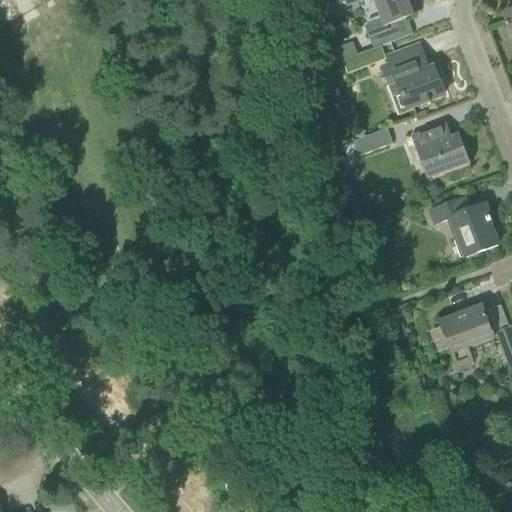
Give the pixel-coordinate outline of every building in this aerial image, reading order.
[(325,0),(327,4),(337,0),(342,0),(346,8),(367,0),(372,0),(380,18),(367,23),(364,29),(373,51),(380,48),(393,43),(387,27),(407,20),(413,17),(406,0),(325,0)] [(511,12),(503,16),(511,39),(511,12)] [(326,69),(357,56),(352,44),(321,56),(326,69)] [(433,70),(428,72),(418,47),(384,60),(387,68),(379,71),(390,101),(396,99),(402,116),(430,105),(429,102),(444,97),(433,70)] [(346,76),(373,65),(368,53),(357,57),(357,56),(326,69),(328,75),(343,69),(346,76)] [(427,132),(412,138),(423,167),(429,181),(427,181),(428,183),(470,167),(470,166),(467,166),(462,153),(463,152),(458,137),(459,137),(458,136),(449,139),(444,126),(446,126),(445,125),(427,132)] [(358,157),(391,145),(386,131),(353,143),(358,157)] [(485,207),(469,213),(464,201),(428,214),(433,229),(447,224),(460,261),(497,247),(489,224),(491,223),(485,207)] [(494,342),(489,327),(482,308),(439,324),(458,373),(475,367),(469,351),(494,342)] [(509,372),(511,371),(511,336),(509,329),(495,334),(509,372)]
